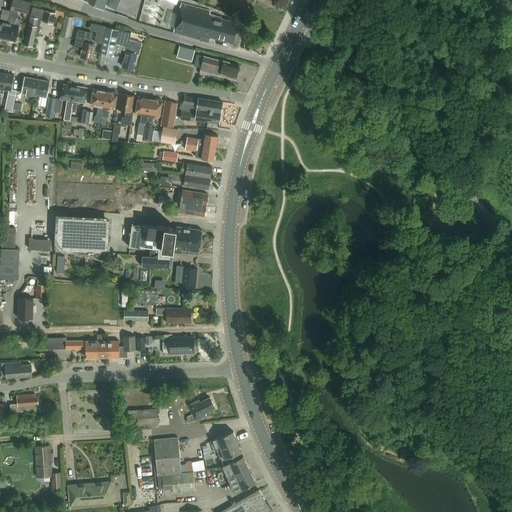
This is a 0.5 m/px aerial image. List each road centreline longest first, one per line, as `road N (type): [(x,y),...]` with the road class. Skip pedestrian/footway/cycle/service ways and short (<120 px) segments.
road 1 (unclassified): [(511,245),(333,46),(299,23)]
road 2 (residential): [(260,103),(0,57)]
road 3 (residential): [(254,419),(0,441)]
road 4 (residential): [(238,372),(52,379),(0,389)]
road 5 (residential): [(234,328),(0,331)]
road 6 (secondary): [(234,328),(230,230),(260,103)]
